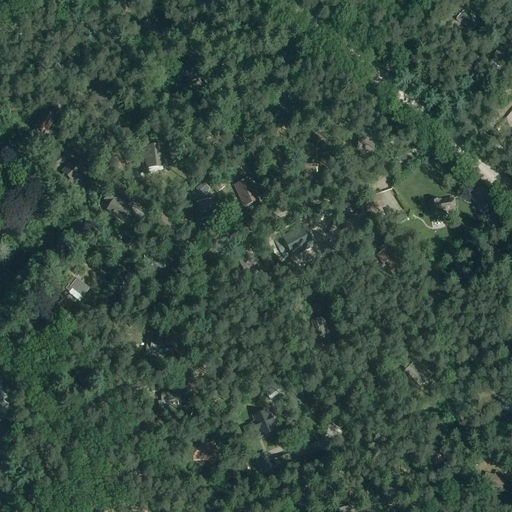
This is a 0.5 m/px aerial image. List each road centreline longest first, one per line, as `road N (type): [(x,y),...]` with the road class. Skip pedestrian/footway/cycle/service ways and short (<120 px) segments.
road 1 (track): [(439,121),(396,173),(206,256),(154,210),(0,30)]
road 2 (track): [(252,511),(348,444),(350,385),(407,344),(428,320),(438,288),(511,221)]
road 3 (track): [(511,184),(283,0)]
road 4 (track): [(432,309),(467,422),(507,455)]
road 5 (track): [(497,15),(466,84),(491,110),(511,116)]
road 6 (track): [(348,396),(293,375),(240,326)]
